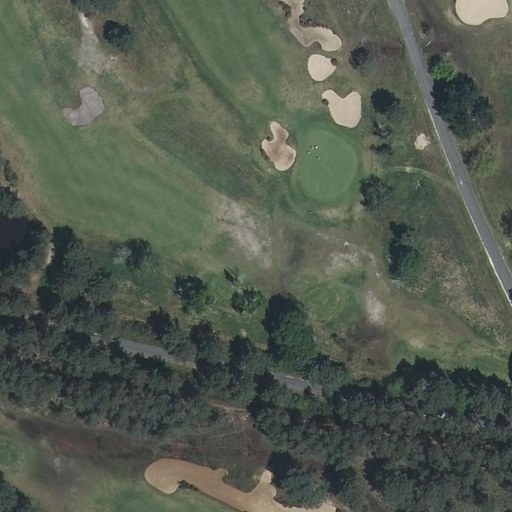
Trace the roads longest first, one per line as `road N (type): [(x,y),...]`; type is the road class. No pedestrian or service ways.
road 1 (unclassified): [(0,315),(511,427)]
road 2 (unclassified): [(511,288),(393,0)]
